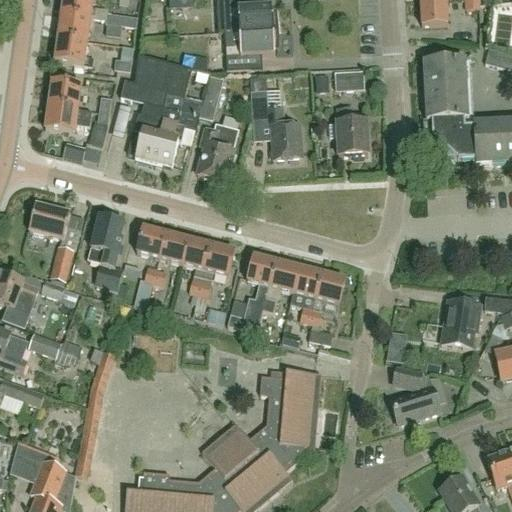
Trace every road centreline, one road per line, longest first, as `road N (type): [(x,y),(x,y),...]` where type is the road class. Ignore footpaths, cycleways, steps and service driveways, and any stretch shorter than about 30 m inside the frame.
road 1 (residential): [(379,266),(1,168)]
road 2 (residential): [(379,266),(398,188),(391,0)]
road 3 (residential): [(511,422),(395,470),(338,511)]
road 4 (residential): [(350,435),(379,266)]
road 5 (residential): [(27,0),(1,168)]
